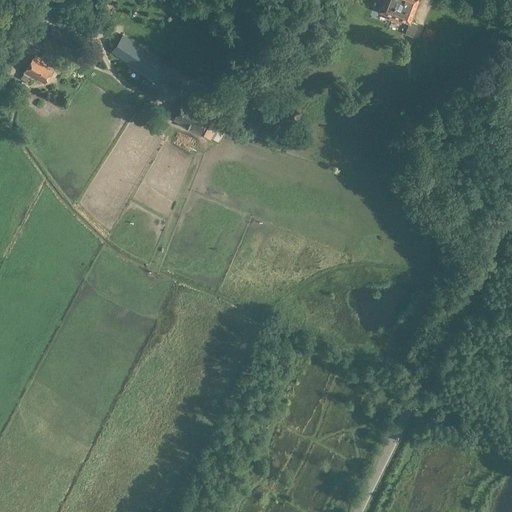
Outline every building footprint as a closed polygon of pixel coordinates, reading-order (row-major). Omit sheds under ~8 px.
[(383,0),(379,11),(390,16),(389,18),(400,22),(401,20),(409,23),(417,0),(383,0)] [(406,35),(412,39),(416,31),(410,27),(406,35)] [(421,36),(431,41),(436,32),(426,27),(421,36)] [(45,38),(41,46),(55,54),(59,47),(45,38)] [(111,55),(153,82),(164,65),(122,38),(111,55)] [(43,63),(44,62),(35,56),(24,72),(33,78),(34,76),(45,83),(53,70),(43,63)] [(14,92),(21,97),(28,87),(21,82),(14,92)] [(201,135),(211,114),(184,100),(173,119),(201,135)] [(206,128),(202,135),(209,139),(213,131),(206,128)]
